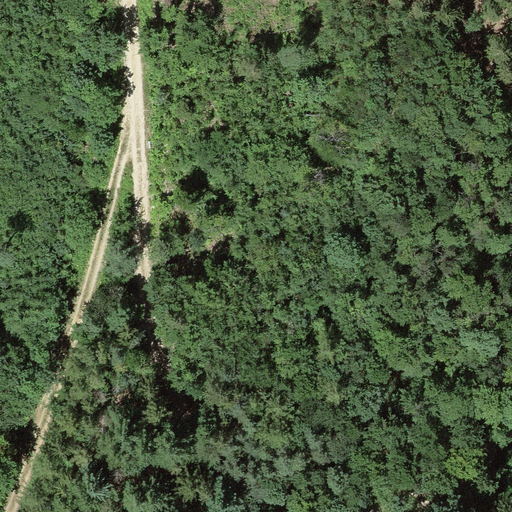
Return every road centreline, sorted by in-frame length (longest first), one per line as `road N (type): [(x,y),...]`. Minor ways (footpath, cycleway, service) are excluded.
road 1 (track): [(130,0),(147,298),(161,359),(185,408),(222,443),(316,483),(511,435)]
road 2 (track): [(8,511),(54,402),(134,117)]
